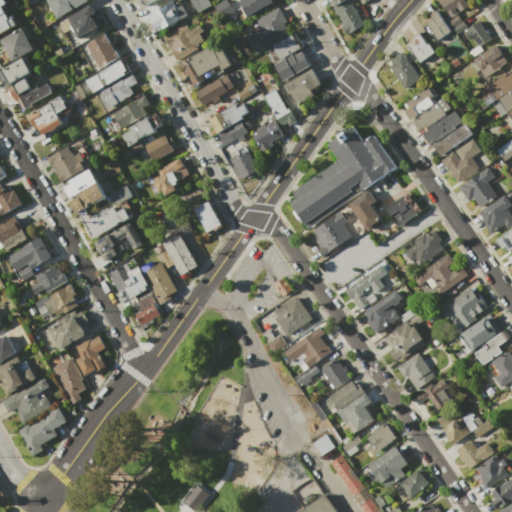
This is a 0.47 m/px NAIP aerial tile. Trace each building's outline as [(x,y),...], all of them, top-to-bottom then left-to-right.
[(0,0),(11,0),(13,2),(10,4),(11,6),(4,10),(8,16),(11,14),(17,24),(0,33),(0,0)] [(57,19),(46,0),(88,0),(89,1),(57,19)] [(172,0),(176,7),(182,4),(188,14),(158,32),(147,15),(172,0)] [(207,0),(210,4),(196,12),(189,0),(207,0)] [(272,0),(245,17),(239,6),(241,5),(238,1),(239,0),(272,0)] [(348,0),(350,2),(352,0),(358,11),(356,12),(364,24),(347,34),(340,23),(343,21),(339,15),(338,15),(333,7),(335,5),(331,0),(348,0)] [(439,1),(440,0),(464,0),(468,6),(460,11),(457,7),(455,9),(457,13),(450,17),(445,10),(444,10),(439,1)] [(90,4),(101,24),(97,26),(98,26),(87,32),(88,33),(79,38),(67,17),(90,4)] [(255,20),(279,7),(286,21),(283,23),(290,35),(255,53),(245,35),(259,28),(255,20)] [(425,23),(432,18),(431,16),(439,10),(453,30),(447,34),(447,35),(438,41),(425,23)] [(457,15),(462,21),(452,28),(448,22),(457,15)] [(463,21),(467,26),(457,34),(453,28),(463,21)] [(479,21),(491,40),(479,48),(471,35),(467,38),(463,31),(479,21)] [(185,23),(189,30),(199,24),(203,30),(199,33),(203,40),(196,44),(198,48),(175,60),(162,36),(185,23)] [(0,39),(22,27),(34,48),(12,61),(12,60),(1,66),(0,64),(0,51),(4,49),(3,47),(2,48),(0,45),(0,40),(1,40),(0,39)] [(85,44),(104,33),(114,50),(115,50),(119,57),(99,68),(85,44)] [(273,46),(296,33),(303,46),(280,59),(273,46)] [(407,45),(414,40),(412,38),(419,33),(427,44),(428,43),(434,51),(420,62),(407,45)] [(217,41),(230,64),(221,69),(222,71),(216,75),(215,73),(194,85),(188,76),(187,77),(179,63),(217,41)] [(495,44),(507,62),(485,77),(473,60),(495,44)] [(302,51),(310,65),(284,81),(274,64),(296,52),(297,54),(302,51)] [(402,51),(420,78),(405,89),(389,66),(392,64),(391,62),(392,61),(391,59),(402,51)] [(29,72),(21,57),(0,69),(0,78),(4,86),(29,72)] [(85,80),(120,60),(127,72),(94,90),(92,85),(89,87),(85,80)] [(311,68),(321,84),(311,90),(314,96),(299,105),(291,93),(288,94),(283,85),(311,68)] [(478,92),(504,74),(506,76),(511,72),(511,87),(490,103),(487,105),(478,92)] [(132,74),(137,82),(129,86),(133,93),(109,107),(100,92),(132,74)] [(225,74),(233,87),(202,105),(194,92),(225,74)] [(24,77),(32,90),(46,82),(51,91),(31,104),(31,105),(22,110),(17,101),(14,102),(6,88),(24,77)] [(241,100),(236,93),(252,83),(256,90),(241,100)] [(402,106),(429,87),(436,96),(432,99),(434,102),(443,97),(450,108),(445,112),(446,114),(419,132),(411,120),(410,121),(405,113),(406,112),(402,106)] [(490,103),(511,87),(511,108),(506,112),(500,116),(490,103)] [(275,89),(286,108),(288,107),(290,111),(276,119),(263,96),(275,89)] [(28,114),(50,103),(49,101),(60,95),(66,108),(56,113),(61,124),(56,127),(56,128),(41,136),(37,128),(36,128),(28,114)] [(144,95),(149,103),(143,107),(147,115),(122,129),(113,114),(144,95)] [(234,104),(236,108),(243,104),(247,112),(240,116),(242,118),(216,133),(208,119),(234,104)] [(277,119),(290,111),(296,121),(288,126),(286,123),(281,126),(277,119)] [(455,111),(463,122),(455,127),(456,128),(436,142),(435,140),(428,145),(421,135),(425,132),(424,130),(446,114),(447,116),(455,111)] [(251,133),(268,124),(266,120),(272,116),(283,135),(277,138),(278,141),(270,145),(271,147),(261,152),(251,133)] [(148,117),(156,131),(127,147),(121,135),(130,129),(128,127),(142,120),(145,119),(145,118),(148,117)] [(240,121),(247,133),(224,145),(218,133),(240,121)] [(465,123),(466,124),(468,123),(473,131),(472,132),(472,133),(440,156),(433,145),(465,123)] [(352,125),(363,142),(366,140),(365,138),(370,135),(371,136),(374,134),(396,167),(307,229),(302,221),(301,222),(294,212),(294,209),(289,201),(295,197),(292,191),(337,160),(326,144),(352,125)] [(164,134),(166,139),(169,137),(174,145),(171,147),(172,150),(152,161),(143,145),(164,134)] [(471,137),(480,150),(471,156),(479,168),(458,183),(441,158),(471,137)] [(511,137),(511,155),(503,161),(495,149),(511,137)] [(47,157),(63,149),(65,151),(67,150),(71,157),(79,152),(83,160),(80,162),(84,169),(61,182),(47,157)] [(247,150),(259,173),(248,179),(246,176),(240,179),(230,160),(247,150)] [(178,157),(188,174),(176,181),(179,185),(175,188),(176,189),(165,195),(162,189),(159,191),(153,181),(161,177),(157,170),(178,157)] [(488,167),(495,176),(487,181),(497,196),(481,208),(473,197),(469,200),(459,187),(488,167)] [(62,187),(69,183),(68,181),(89,168),(97,182),(76,194),(69,198),(62,187)] [(0,215),(0,182),(4,189),(8,186),(11,190),(12,189),(21,204),(0,215)] [(76,194),(97,182),(105,196),(76,213),(69,201),(78,196),(76,194)] [(108,194),(126,184),(132,195),(114,205),(108,194)] [(348,204),(368,190),(375,200),(370,203),(380,219),(378,220),(380,223),(367,231),(348,204)] [(407,192),(412,199),(413,198),(421,210),(417,213),(418,214),(415,216),(415,215),(404,222),(405,223),(399,227),(391,214),(389,215),(384,207),(407,192)] [(504,194),(511,204),(506,208),(511,216),(511,223),(506,227),(504,224),(491,233),(484,223),(485,222),(478,212),(504,194)] [(208,201),(222,224),(207,232),(194,209),(208,201)] [(78,212),(84,208),(90,217),(107,207),(108,209),(113,206),(116,212),(123,208),(129,217),(121,222),(120,221),(117,223),(118,224),(93,238),(78,212)] [(340,210),(347,220),(342,223),(351,235),(321,256),(317,249),(320,247),(309,232),(335,214),(340,210)] [(0,224),(14,216),(27,239),(5,251),(2,247),(0,248),(0,224)] [(128,222),(141,244),(133,249),(125,236),(114,243),(115,245),(112,246),(116,253),(104,260),(94,243),(128,222)] [(511,228),(511,248),(509,251),(506,247),(505,249),(503,247),(502,248),(496,240),(511,228)] [(435,229),(442,240),(438,242),(444,251),(421,267),(415,258),(410,261),(403,251),(416,243),(414,240),(426,232),(428,234),(435,229)] [(179,234),(198,265),(182,274),(167,249),(159,254),(155,247),(162,242),(161,240),(174,232),(176,236),(179,234)] [(39,236),(51,257),(30,269),(33,274),(21,281),(16,273),(27,266),(26,264),(15,270),(6,256),(39,236)] [(448,252),(454,261),(448,266),(452,271),(460,265),(467,275),(439,295),(433,287),(438,284),(433,275),(418,285),(412,277),(448,252)] [(160,261),(177,291),(169,295),(171,299),(161,304),(153,291),(152,292),(139,267),(151,260),(154,265),(160,261)] [(108,273),(126,263),(130,269),(137,265),(148,285),(145,286),(147,290),(129,300),(123,289),(118,291),(108,273)] [(53,264),(56,268),(58,267),(62,273),(63,272),(67,280),(47,292),(44,288),(34,294),(30,287),(37,283),(33,275),(53,264)] [(381,264),(387,273),(379,279),(384,286),(375,292),(370,285),(361,291),(365,296),(371,292),(375,298),(358,310),(344,290),(381,264)] [(69,283),(81,304),(64,313),(63,311),(55,315),(53,312),(40,319),(30,303),(47,294),(48,295),(69,283)] [(471,287),(479,299),(481,298),(487,306),(483,309),(486,314),(458,333),(450,322),(457,317),(447,303),(459,295),(460,297),(466,293),(464,291),(471,287)] [(395,290),(401,298),(391,305),(399,317),(376,334),(366,320),(369,318),(364,312),(395,290)] [(140,325),(129,305),(152,293),(156,302),(153,304),(159,315),(140,325)] [(296,295),(312,318),(286,335),(274,318),(277,316),(273,311),(296,295)] [(81,310),(87,322),(86,323),(92,334),(75,344),(73,342),(60,349),(48,329),(67,318),(65,314),(74,309),(76,313),(81,310)] [(491,317),(500,331),(473,350),(472,349),(470,350),(459,335),(485,316),(487,319),(491,317)] [(407,321),(411,327),(413,326),(424,343),(396,362),(388,350),(390,348),(383,338),(407,321)] [(307,367),(301,359),(305,356),(303,353),(291,361),(283,351),(320,326),(324,333),(320,336),(326,345),(327,344),(332,351),(307,367)] [(280,334),(286,344),(274,353),(261,334),(269,329),(275,338),(280,334)] [(504,329),(509,337),(497,345),(501,352),(483,365),(474,352),(483,346),(482,345),(504,329)] [(0,337),(7,333),(17,351),(0,361),(0,337)] [(75,346),(90,338),(91,340),(99,336),(105,347),(97,352),(105,366),(96,371),(95,369),(84,375),(75,360),(81,357),(75,346)] [(508,350),(511,355),(511,380),(501,388),(494,378),(500,374),(492,362),(508,350)] [(418,352),(436,379),(416,392),(405,376),(403,377),(396,367),(418,352)] [(7,394),(1,384),(3,383),(0,379),(0,366),(10,361),(9,360),(18,355),(23,364),(20,366),(24,371),(30,368),(36,378),(7,394)] [(70,357),(88,388),(79,393),(82,398),(71,404),(63,390),(65,390),(52,368),(70,357)] [(336,359),(349,377),(334,388),(329,382),(327,383),(324,380),(327,378),(321,370),(336,359)] [(314,365),(318,371),(309,377),(311,380),(299,389),(293,380),(314,365)] [(23,423),(16,412),(18,411),(16,407),(8,412),(1,401),(17,391),(18,393),(44,378),(49,386),(43,390),(47,396),(52,405),(23,423)] [(443,379),(448,386),(442,390),(452,403),(439,412),(428,396),(420,402),(416,396),(424,390),(423,389),(431,383),(433,386),(443,379)] [(351,380),(355,386),(359,383),(364,392),(336,412),(334,413),(325,400),(329,397),(329,396),(351,380)] [(364,392),(371,401),(364,407),(373,420),(353,434),(345,423),(344,424),(336,412),(364,392)] [(59,406),(68,422),(56,428),(59,434),(41,444),(44,449),(32,456),(17,430),(28,423),(30,426),(45,417),(44,414),(59,406)] [(444,430),(448,426),(447,425),(459,416),(461,418),(470,412),(471,414),(472,413),(474,415),(472,416),(474,418),(477,416),(482,423),(487,430),(478,437),(472,430),(454,444),(444,430)] [(386,424),(395,437),(377,450),(374,445),(372,446),(366,437),(376,430),(376,429),(382,425),(383,427),(386,424)] [(326,434),(335,447),(322,456),(313,443),(326,434)] [(456,449),(470,439),(471,441),(475,438),(481,446),(486,442),(493,451),(470,468),(456,449)] [(396,446),(408,464),(400,469),(405,477),(394,485),(389,477),(380,483),(368,465),(396,446)] [(341,455),(363,487),(351,495),(329,463),(341,455)] [(493,455),(497,461),(502,458),(507,465),(503,467),(507,473),(487,489),(479,478),(481,477),(475,469),(493,455)] [(420,467),(432,481),(410,499),(406,494),(402,498),(394,488),(420,467)] [(511,477),(511,497),(496,509),(490,502),(496,498),(491,492),(511,477)] [(208,492),(192,483),(181,502),(196,511),(208,492)] [(360,505),(353,496),(365,488),(372,497),(370,498),(360,505)] [(325,494),(337,511),(304,511),(302,509),(325,494)] [(370,498),(378,509),(373,511),(365,511),(360,505),(370,498)] [(416,511),(430,502),(434,508),(437,507),(440,511),(416,511)] [(499,511),(511,502),(511,511),(499,511)]
